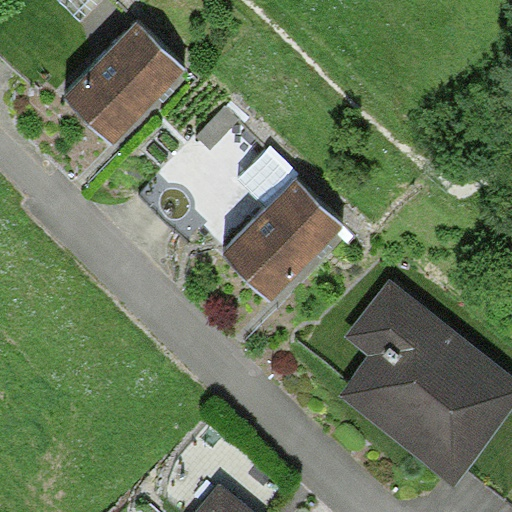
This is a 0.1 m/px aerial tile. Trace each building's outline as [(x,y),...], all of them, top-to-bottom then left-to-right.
[(59,0),(80,20),(100,0),(59,0)] [(137,26),(64,99),(114,148),(187,75),(137,26)] [(266,195),(224,237),(270,282),(315,237),(339,212),(270,143),(242,171),(266,195)] [(372,343),(346,377),(416,433),(458,465),(511,395),(511,366),(390,273),(349,325),(372,343)] [(253,511),(219,483),(195,511),(253,511)]
